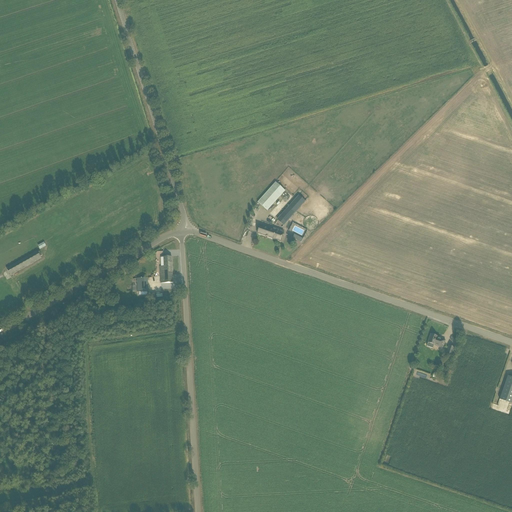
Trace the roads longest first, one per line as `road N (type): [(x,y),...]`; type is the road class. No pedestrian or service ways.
road 1 (tertiary): [(181,231),(511,344)]
road 2 (track): [(287,265),(481,76),(477,64)]
road 3 (unclassified): [(197,511),(181,231)]
road 4 (unclassified): [(181,231),(115,0)]
road 5 (tertiary): [(0,332),(181,231)]
